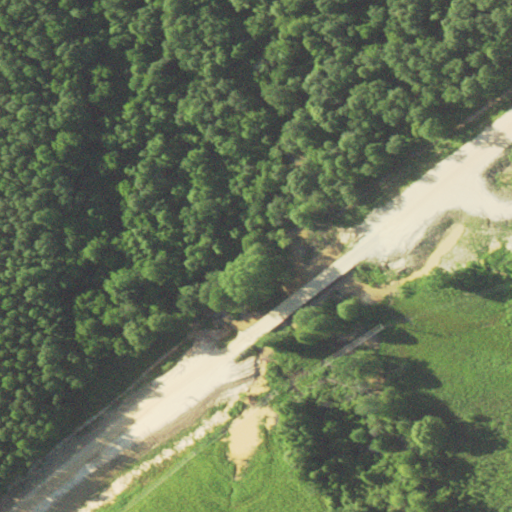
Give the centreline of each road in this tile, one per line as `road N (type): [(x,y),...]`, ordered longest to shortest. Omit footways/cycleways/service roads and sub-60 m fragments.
road 1 (residential): [(25,511),(363,251),(511,109)]
road 2 (residential): [(363,251),(511,217)]
